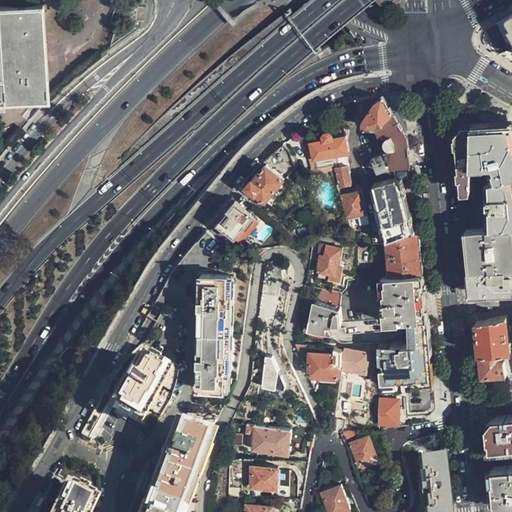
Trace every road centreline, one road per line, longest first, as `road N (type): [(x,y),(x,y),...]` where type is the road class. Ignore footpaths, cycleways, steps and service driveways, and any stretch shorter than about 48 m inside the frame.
road 1 (trunk): [(11,385),(136,230),(262,109),(335,67),(430,46)]
road 2 (trunk): [(11,385),(74,279),(124,217),(212,130),(367,0)]
road 3 (residential): [(202,511),(220,428),(245,370),(259,264),(271,252),(296,259),(289,339),(328,439)]
road 4 (trunk): [(329,0),(101,196),(0,299)]
road 5 (tertiary): [(118,340),(168,253),(268,137),(321,99),(385,82),(430,46)]
road 6 (trunk): [(239,0),(77,153),(0,247)]
road 7 (residential): [(113,461),(143,448),(179,404),(189,293),(168,288),(135,343),(118,340)]
road 8 (primary): [(430,46),(450,309)]
road 9 (tertiary): [(0,208),(137,47)]
road 10 (tertiary): [(137,47),(58,109),(0,180)]
road 11 (residential): [(462,421),(399,439),(404,496),(392,511)]
